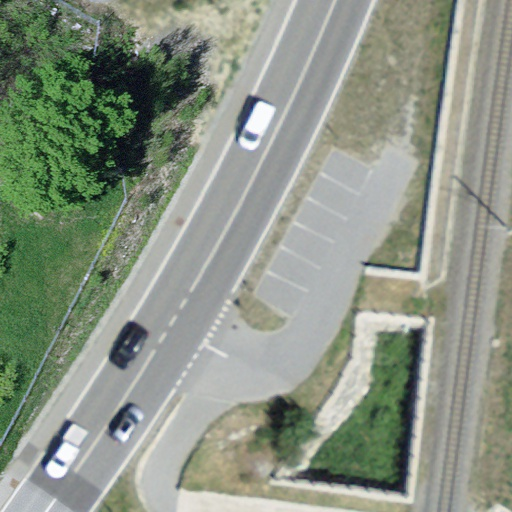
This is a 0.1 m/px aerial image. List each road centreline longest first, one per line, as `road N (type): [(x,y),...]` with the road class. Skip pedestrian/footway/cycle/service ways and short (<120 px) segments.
road 1 (primary): [(48,511),(251,188),(333,0)]
road 2 (track): [(199,511),(164,503),(157,481),(227,358)]
